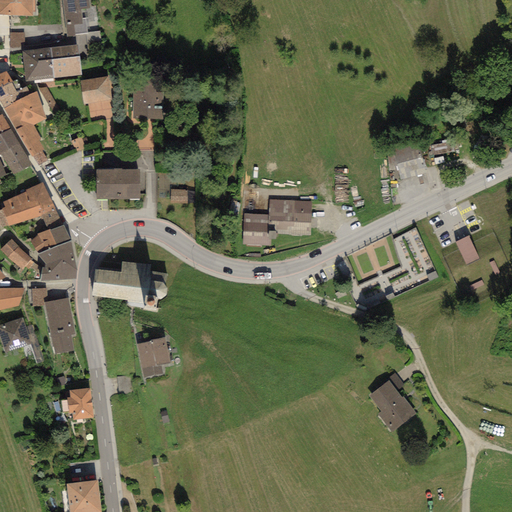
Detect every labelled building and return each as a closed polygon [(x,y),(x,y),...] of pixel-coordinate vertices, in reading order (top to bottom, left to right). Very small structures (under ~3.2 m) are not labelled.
[(35,11),(34,0),(0,0),(0,14),(32,16),(32,11),(35,11)] [(89,0),(62,0),(66,38),(74,37),(74,34),(87,33),(85,19),(82,19),(81,9),(90,8),(89,0)] [(9,33),(9,47),(24,47),(24,32),(9,33)] [(77,45),(50,48),(54,79),(81,76),(77,45)] [(50,48),(22,52),(25,82),(54,79),(50,48)] [(22,89),(17,80),(12,81),(6,72),(0,74),(0,100),(4,108),(30,94),(26,87),(22,89)] [(109,76),(80,80),(84,104),(88,104),(109,100),(113,100),(109,76)] [(163,78),(133,78),(133,119),(164,119),(163,78)] [(46,87),(39,89),(52,111),(56,103),(46,87)] [(37,92),(30,94),(4,108),(16,130),(31,156),(33,155),(41,151),(44,149),(34,126),(47,119),(37,92)] [(109,100),(88,104),(91,121),(112,117),(109,100)] [(0,115),(0,133),(10,129),(2,115),(0,115)] [(0,154),(1,154),(14,174),(31,164),(10,129),(0,133),(0,154)] [(432,156),(456,156),(455,145),(432,145),(432,156)] [(47,161),(41,151),(33,155),(39,165),(47,161)] [(416,155),(390,159),(394,179),(419,175),(416,155)] [(140,170),(96,170),(96,200),(140,200),(140,170)] [(27,193),(3,202),(5,207),(1,208),(2,209),(0,210),(0,225),(1,227),(41,215),(49,231),(63,226),(43,183),(25,190),(27,193)] [(188,190),(170,190),(170,204),(187,204),(188,190)] [(312,201),(268,200),(268,214),(243,213),(242,244),(270,246),(271,234),(310,235),(312,201)] [(446,218),(425,229),(434,247),(456,236),(446,218)] [(70,241),(63,226),(49,231),(40,233),(29,240),(38,254),(70,241)] [(468,266),(481,260),(470,238),(457,244),(468,266)] [(32,260),(11,239),(1,249),(22,270),(25,266),(31,261),(32,260)] [(77,269),(70,241),(38,254),(45,263),(44,267),(41,268),(40,282),(76,279),(77,269)] [(39,266),(31,261),(25,266),(28,269),(29,268),(35,271),(39,266)] [(119,274),(99,271),(96,295),(155,302),(157,279),(147,278),(148,268),(120,264),(119,274)] [(25,288),(0,288),(0,310),(18,306),(25,288)] [(46,288),(32,289),(33,306),(45,306),(44,302),(47,302),(46,288)] [(68,298),(47,302),(44,302),(45,306),(54,354),(73,350),(71,335),(75,334),(68,298)] [(22,318),(0,325),(0,338),(5,353),(31,344),(25,328),(22,318)] [(33,325),(25,328),(31,344),(37,363),(45,361),(33,325)] [(165,339),(136,345),(142,379),(163,375),(161,365),(170,363),(165,339)] [(387,379),(389,381),(396,390),(404,385),(395,373),(387,379)] [(129,379),(119,379),(120,395),(130,394),(129,379)] [(389,381),(368,396),(381,413),(378,415),(392,432),(416,413),(403,397),(402,398),(396,390),(389,381)] [(91,389),(68,391),(69,398),(66,398),(67,413),(72,413),(72,420),(94,418),(91,389)] [(101,511),(98,480),(66,484),(69,511),(101,511)]
